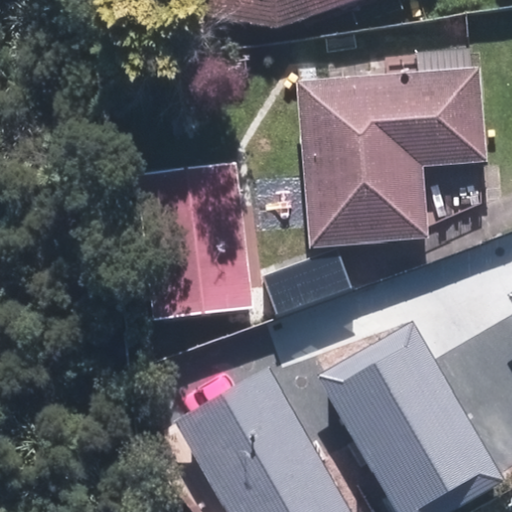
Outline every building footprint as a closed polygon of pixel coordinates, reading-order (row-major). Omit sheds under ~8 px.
[(186,0),(184,12),(292,29),(377,0),(186,0)] [(310,84),(311,244),(428,243),(427,165),(482,164),(481,82),(310,84)] [(139,168),(151,318),(261,309),(249,159),(139,168)] [(345,252),(264,279),(293,365),(374,337),(345,252)] [(446,511),(504,479),(412,321),(319,374),(398,511),(446,511)] [(349,511),(267,368),(173,421),(225,511),(349,511)]
